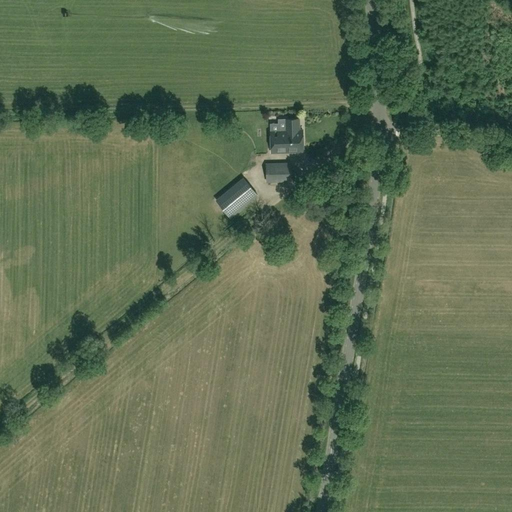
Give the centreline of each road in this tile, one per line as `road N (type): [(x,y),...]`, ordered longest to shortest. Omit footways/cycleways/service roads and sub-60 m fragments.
road 1 (tertiary): [(318,511),(383,130)]
road 2 (track): [(384,106),(0,116)]
road 3 (unclassified): [(383,130),(359,135),(266,205)]
road 4 (tertiary): [(383,130),(373,0)]
road 5 (unclassified): [(511,136),(392,131)]
